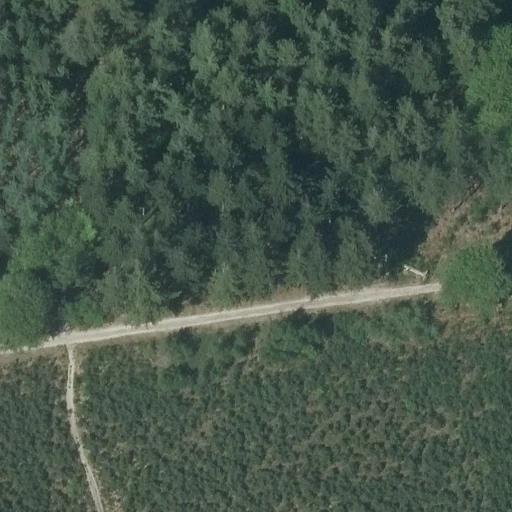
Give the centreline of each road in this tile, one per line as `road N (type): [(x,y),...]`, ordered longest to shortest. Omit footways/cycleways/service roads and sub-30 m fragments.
road 1 (unknown): [(97,511),(72,433),(68,341),(48,261),(62,184),(57,120)]
road 2 (unknown): [(57,120),(38,0)]
